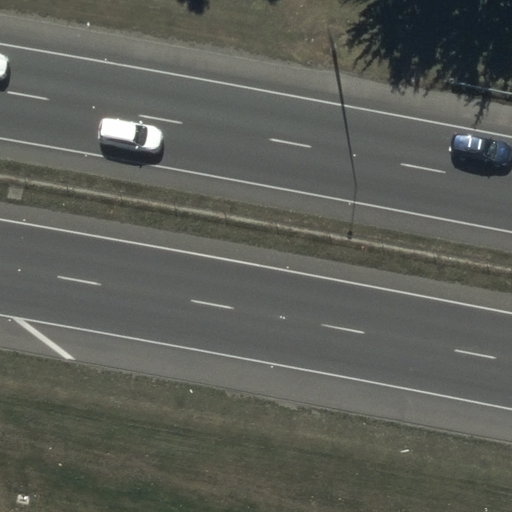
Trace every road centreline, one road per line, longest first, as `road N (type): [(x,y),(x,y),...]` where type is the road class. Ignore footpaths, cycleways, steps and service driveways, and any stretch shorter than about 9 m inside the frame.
road 1 (motorway): [(0,91),(511,189)]
road 2 (motorway): [(511,363),(0,266)]
